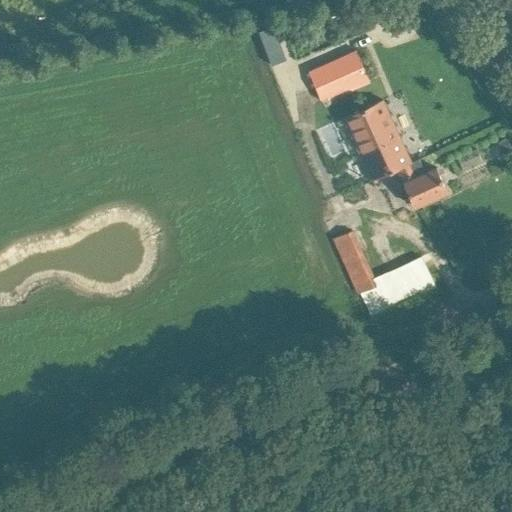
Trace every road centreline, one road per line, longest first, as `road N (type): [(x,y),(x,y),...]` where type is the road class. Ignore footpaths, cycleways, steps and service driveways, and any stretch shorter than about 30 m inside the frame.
road 1 (unknown): [(5,511),(191,425),(360,367)]
road 2 (unknown): [(360,367),(400,374),(468,449),(507,511)]
